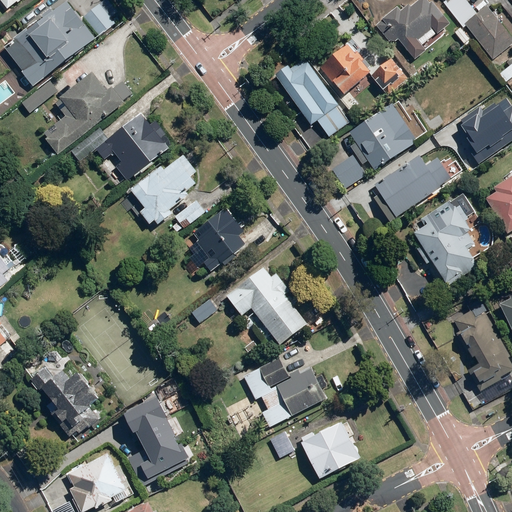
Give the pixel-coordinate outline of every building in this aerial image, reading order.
[(1,0),(11,11),(24,0),(1,0)] [(46,15),(49,20),(11,50),(28,71),(26,73),(37,86),(124,18),(110,0),(105,0),(84,17),(72,2),(59,12),(55,8),(46,15)] [(441,33),(453,22),(434,0),(421,0),(406,13),(400,6),(377,25),(393,43),(400,37),(418,58),(430,48),(426,42),(439,31),(441,33)] [(469,0),(452,0),(451,2),(446,5),(464,27),(468,24),(481,13),(469,0)] [(511,46),(511,34),(489,7),(481,13),(468,24),(496,59),(511,46)] [(346,93),(376,70),(361,51),(357,53),(351,45),(325,65),(346,93)] [(308,56),(281,72),(311,123),(339,106),(308,56)] [(412,75),(396,57),(376,75),(393,93),(412,75)] [(511,78),(511,64),(501,73),(508,81),(511,78)] [(45,135),(49,140),(60,154),(135,94),(124,81),(111,91),(95,72),(59,102),(70,116),(45,135)] [(25,103),(33,113),(61,91),(53,81),(25,103)] [(457,136),(478,165),(511,141),(511,104),(506,97),(483,113),(479,108),(459,121),(466,130),(457,136)] [(399,102),(351,134),(376,171),(423,139),(399,102)] [(352,123),(341,107),(320,121),(332,138),(352,123)] [(171,147),(146,113),(106,142),(131,176),(171,147)] [(426,152),(376,186),(398,216),(447,182),(426,152)] [(348,188),(368,174),(355,155),(335,169),(348,188)] [(150,219),(199,183),(180,157),(131,192),(150,219)] [(511,181),(497,191),(511,216),(511,181)] [(179,218),(181,221),(174,227),(180,233),(186,228),(188,230),(209,212),(200,200),(179,218)] [(216,272),(253,242),(227,209),(190,238),(216,272)] [(422,230),(450,280),(487,259),(459,209),(422,230)] [(0,252),(0,280),(14,268),(0,252)] [(278,350),(314,323),(271,267),(235,293),(278,350)] [(221,309),(213,298),(194,312),(203,323),(221,309)] [(489,382),(511,370),(511,363),(486,310),(460,322),(489,382)] [(0,349),(13,339),(0,323),(0,349)] [(272,383),(292,377),(286,358),(266,365),(272,383)] [(39,378),(77,432),(104,413),(66,359),(39,378)] [(270,429),(330,400),(315,370),(255,400),(270,429)] [(176,377),(167,382),(172,392),(181,388),(176,377)] [(192,456),(162,401),(131,418),(161,473),(192,456)] [(340,421),(305,440),(325,475),(359,456),(340,421)] [(275,439),(282,454),(299,447),(292,432),(275,439)] [(38,454),(30,445),(20,454),(28,464),(38,454)] [(85,510),(130,490),(115,455),(69,475),(85,510)] [(159,511),(155,502),(132,511),(159,511)]
